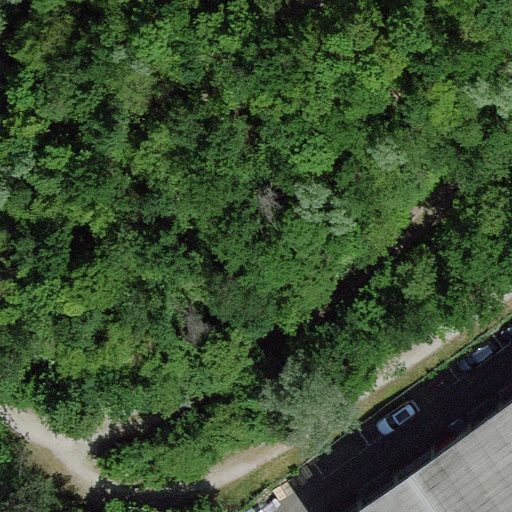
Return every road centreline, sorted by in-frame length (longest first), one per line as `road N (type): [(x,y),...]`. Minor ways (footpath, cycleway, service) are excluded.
road 1 (track): [(54,452),(250,358),(511,137)]
road 2 (track): [(54,452),(122,498),(196,488),(269,450),(511,286)]
